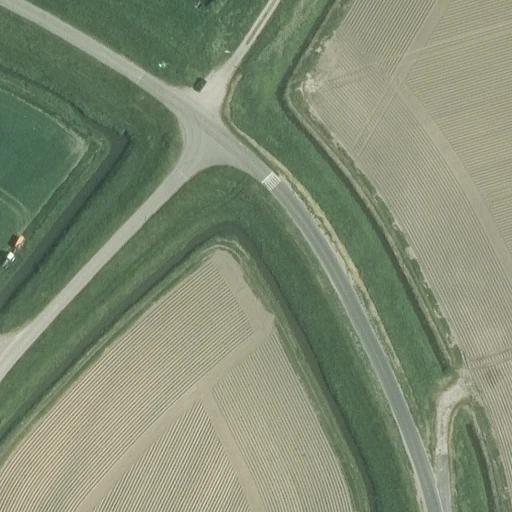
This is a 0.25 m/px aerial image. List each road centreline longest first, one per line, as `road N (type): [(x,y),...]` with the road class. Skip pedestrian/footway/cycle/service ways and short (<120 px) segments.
road 1 (unclassified): [(433,511),(375,352),(321,247),(259,171),(200,127)]
road 2 (unclassified): [(0,370),(185,168),(200,127)]
road 3 (unclassified): [(200,127),(152,87),(2,0)]
